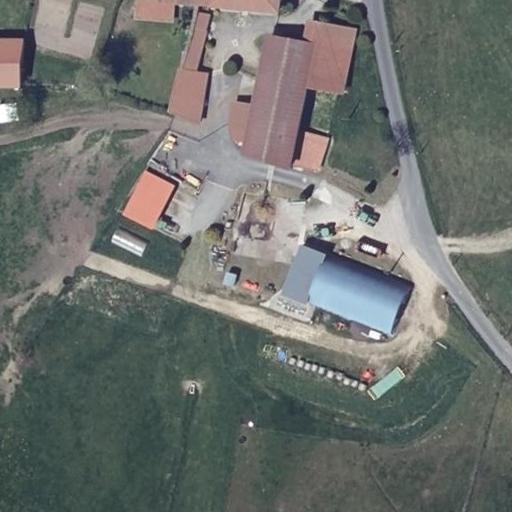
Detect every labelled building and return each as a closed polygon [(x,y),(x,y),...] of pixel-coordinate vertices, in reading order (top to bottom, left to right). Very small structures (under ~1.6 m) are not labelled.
[(209,0),(277,10),(279,0),(209,0)] [(186,39),(172,110),(198,121),(202,69),(196,66),(207,12),(192,9),(186,39)] [(314,39),(308,74),(342,82),(351,26),(310,16),(303,38),(314,39)] [(275,158),(291,162),(293,158),(322,161),(328,135),(299,129),(308,74),(314,39),(303,38),(263,31),(251,101),(229,98),(226,120),(230,135),(235,136),(235,140),(244,141),(243,148),(275,158)] [(0,80),(21,81),(20,35),(0,34),(0,80)] [(172,183),(144,170),(124,211),(152,225),(172,183)]
